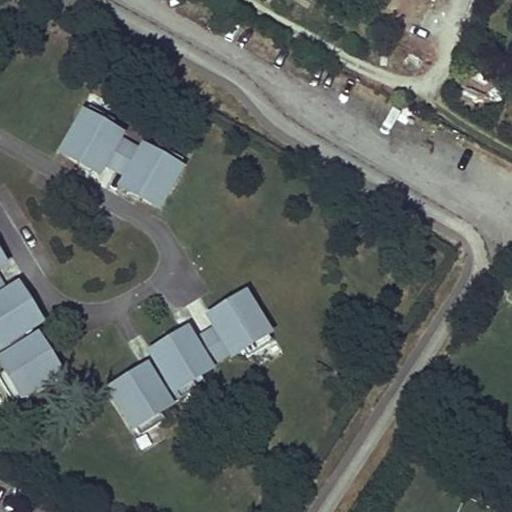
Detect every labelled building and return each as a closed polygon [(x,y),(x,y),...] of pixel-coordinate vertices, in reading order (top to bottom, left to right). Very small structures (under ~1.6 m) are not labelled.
[(100,168),(117,138),(108,133),(113,124),(87,110),(61,156),(95,176),(100,168)] [(112,175),(129,145),(117,138),(100,168),(112,175)] [(129,145),(112,175),(125,182),(142,152),(129,145)] [(151,158),(142,152),(125,182),(120,190),(155,210),(181,163),(156,149),(151,158)] [(0,301),(8,296),(0,284),(0,283),(0,301)] [(8,296),(0,301),(0,347),(21,335),(37,324),(16,291),(8,296)] [(214,328),(232,357),(240,351),(246,360),(270,345),(242,299),(209,320),(214,328)] [(214,328),(201,335),(219,364),(232,357),(214,328)] [(0,364),(28,347),(21,335),(0,347),(0,364)] [(198,378),(207,372),(189,343),(184,335),(150,356),(160,372),(178,401),(203,386),(198,378)] [(189,343),(207,372),(219,364),(201,335),(189,343)] [(28,347),(0,364),(0,366),(5,374),(0,377),(0,384),(12,404),(57,376),(36,342),(28,347)] [(157,415),(166,409),(148,380),(143,372),(109,393),(137,438),(162,423),(157,415)] [(160,372),(148,380),(166,409),(178,401),(160,372)]
